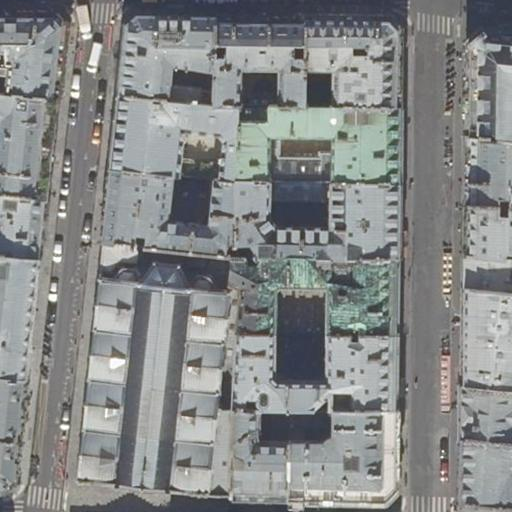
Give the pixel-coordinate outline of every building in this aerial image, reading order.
[(13,12),(0,11),(0,92),(58,100),(62,57),(66,24),(56,13),(13,12)] [(216,70),(217,15),(173,14),(137,14),(126,24),(122,58),(118,94),(215,104),(216,87),(172,83),(174,63),(216,70)] [(263,15),(217,15),(216,70),(216,87),(215,104),(239,104),(242,104),(242,67),(279,68),(278,105),(305,106),(306,69),(307,16),(263,15)] [(353,16),(307,16),(306,69),(333,69),(332,106),(401,108),(401,61),(402,28),(391,17),(353,16)] [(466,135),(511,139),(511,31),(483,28),(467,42),(466,84),(466,135)] [(52,148),(58,100),(0,92),(0,117),(1,117),(0,124),(0,193),(47,199),(52,148)] [(215,104),(118,94),(114,135),(110,168),(175,174),(215,178),(238,180),(239,104),(215,104)] [(332,106),(305,106),(278,105),(242,104),(239,104),(238,180),(400,183),(400,146),(401,108),(332,106)] [(511,139),(466,135),(465,178),(465,204),(511,206),(511,139)] [(175,174),(110,168),(106,201),(102,243),(103,243),(227,255),(229,239),(237,240),(238,180),(215,178),(210,223),(170,218),(175,174)] [(324,253),(327,256),(331,257),(399,258),(399,217),(400,183),(238,180),(237,240),(237,243),(254,244),(254,256),(266,256),(316,257),(315,250),(319,250),(322,247),(322,250),(324,253)] [(47,199),(0,193),(0,254),(40,259),(44,228),(47,199)] [(511,206),(465,204),(464,230),(464,255),(511,259),(511,206)] [(227,255),(103,243),(102,256),(100,276),(98,276),(97,280),(99,281),(97,301),(95,301),(95,305),(96,305),(94,326),(93,326),(92,330),(94,331),(92,351),(90,351),(89,355),(91,355),(89,376),(87,376),(86,380),(88,380),(86,401),(84,401),(84,405),(86,405),(84,426),(82,426),(81,430),(83,430),(81,451),(79,451),(78,455),(80,455),(78,476),(76,476),(76,480),(78,480),(79,481),(79,484),(83,484),(83,482),(91,483),(91,485),(95,485),(95,484),(116,486),(116,491),(140,493),(170,496),(170,491),(191,493),(191,495),(199,496),(199,494),(203,494),(203,496),(207,497),(208,495),(232,495),(233,407),(237,332),(241,288),(230,283),(233,255),(227,255)] [(237,256),(249,256),(249,250),(242,250),(242,246),(237,246),(237,256)] [(40,259),(0,254),(0,376),(28,379),(31,351),(36,301),(40,259)] [(237,256),(233,255),(230,283),(241,288),(237,332),(276,332),(276,290),(280,285),(327,286),(327,334),(398,335),(398,293),(399,258),(331,257),(328,264),(324,264),(324,261),(320,257),(316,257),(266,256),(263,257),(260,259),(259,263),(248,263),(249,256),(237,256)] [(511,259),(464,255),(462,255),(462,272),(462,291),(464,291),(463,308),(463,321),(463,335),(463,346),(463,384),(511,388),(511,259)] [(275,373),(276,332),(237,332),(233,407),(246,408),(246,398),(256,398),(256,401),(257,404),(261,408),(272,408),(290,408),(312,409),(324,398),(324,393),(326,393),(326,409),(397,410),(398,371),(398,335),(327,334),(326,379),(280,379),(275,373)] [(24,411),(28,379),(0,376),(0,439),(21,442),(24,411)] [(461,384),(460,411),(460,452),(460,481),(460,491),(460,501),(511,506),(511,388),(463,384),(461,384)] [(260,408),(246,408),(233,407),(232,495),(232,497),(262,498),(289,498),(290,408),(272,408),(271,440),(260,439),(260,408)] [(397,450),(397,410),(326,409),(312,409),(290,408),(289,498),(342,500),(385,501),(396,490),(397,450)] [(0,439),(0,491),(5,492),(17,482),(18,467),(21,442),(0,439)] [(511,511),(511,506),(460,501),(459,511),(511,511)]
